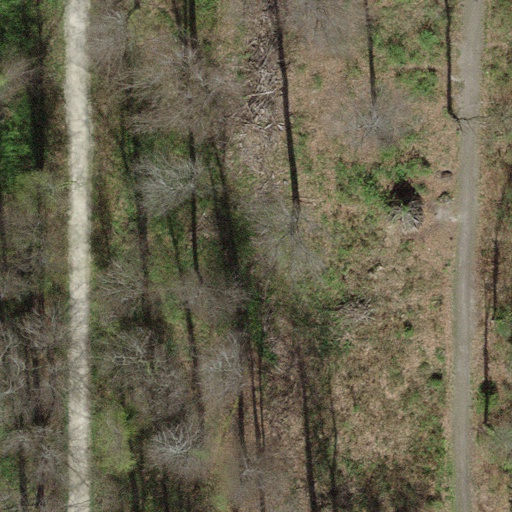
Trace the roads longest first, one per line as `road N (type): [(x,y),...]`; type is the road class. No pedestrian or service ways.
road 1 (track): [(77,511),(74,0)]
road 2 (track): [(488,0),(488,511)]
